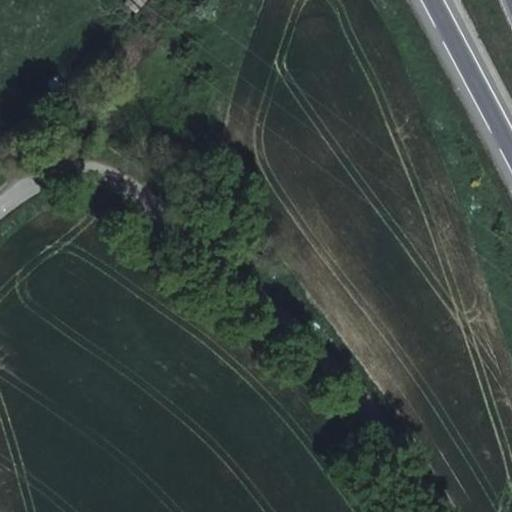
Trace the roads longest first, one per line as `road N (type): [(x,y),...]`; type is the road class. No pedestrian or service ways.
road 1 (unclassified): [(442,511),(362,391),(92,146),(22,179),(0,202)]
road 2 (trunk): [(433,0),(511,152)]
